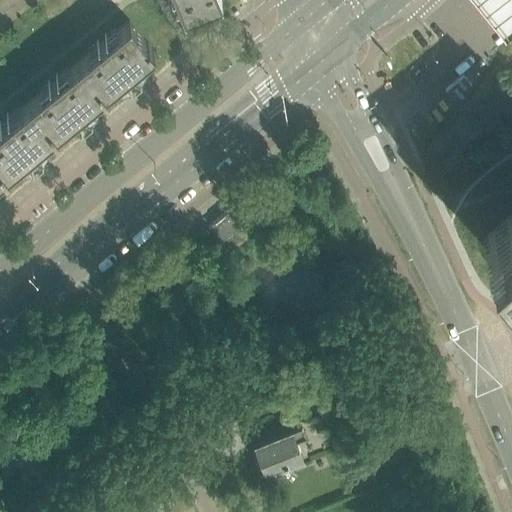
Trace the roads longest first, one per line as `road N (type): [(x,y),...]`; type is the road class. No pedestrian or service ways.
road 1 (secondary): [(0,320),(324,55)]
road 2 (secondary): [(304,19),(0,268)]
road 3 (unclassified): [(324,55),(327,96),(401,206)]
road 4 (unclassified): [(401,206),(372,121),(350,79),(324,55)]
road 5 (unclassified): [(475,360),(401,206)]
